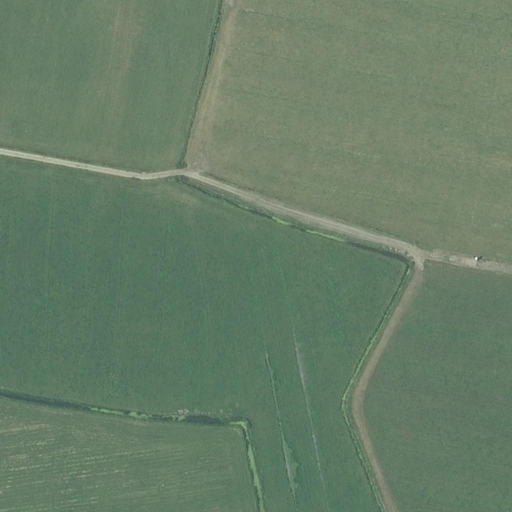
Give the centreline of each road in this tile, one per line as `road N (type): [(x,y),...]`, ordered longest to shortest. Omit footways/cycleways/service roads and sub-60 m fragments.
road 1 (track): [(0,151),(145,176),(184,172),(420,254)]
road 2 (track): [(399,511),(354,403),(408,301),(420,254)]
